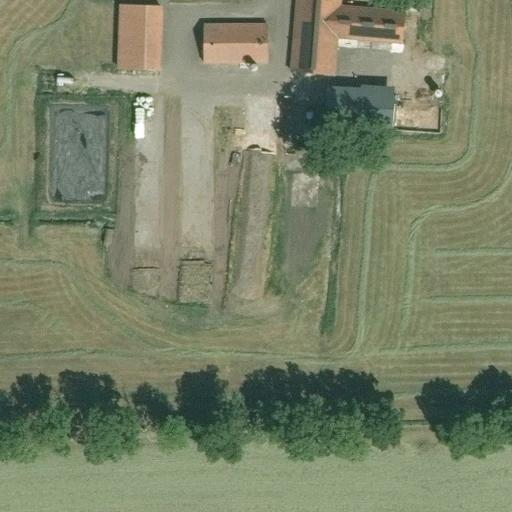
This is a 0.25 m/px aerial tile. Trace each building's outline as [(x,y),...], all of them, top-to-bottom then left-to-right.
[(296,0),(291,71),(335,75),(338,39),(401,44),(404,12),(340,7),(340,0),(296,0)] [(121,6),(119,69),(159,70),(161,8),(121,6)] [(204,64),(267,63),(267,24),(204,25),(204,64)] [(89,92),(89,72),(64,72),(64,92),(89,92)] [(511,77),(449,76),(448,110),(511,110),(511,77)] [(187,117),(186,140),(202,141),(203,118),(187,117)]
